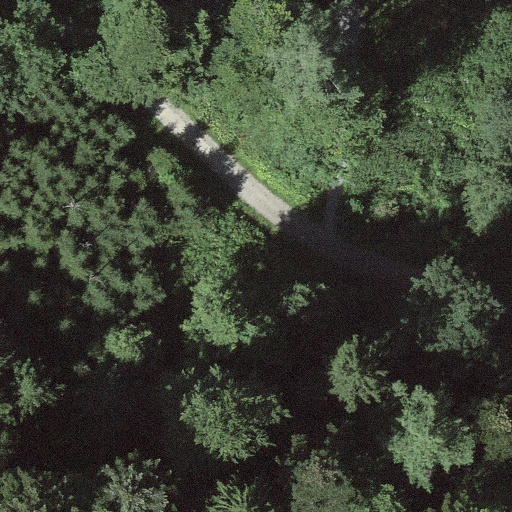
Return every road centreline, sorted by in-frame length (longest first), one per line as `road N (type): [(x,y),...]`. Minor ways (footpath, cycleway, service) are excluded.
road 1 (track): [(333,158),(0,17)]
road 2 (track): [(333,158),(511,269)]
